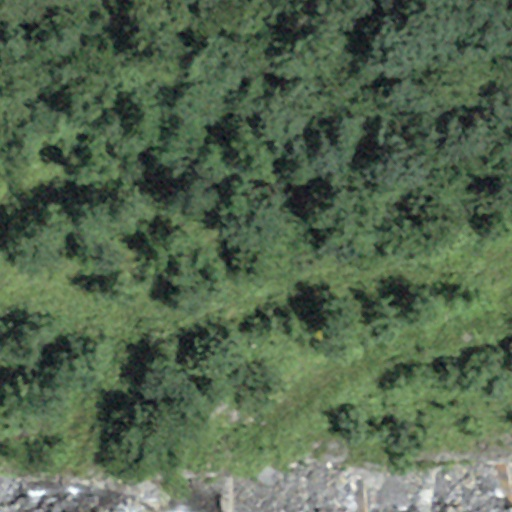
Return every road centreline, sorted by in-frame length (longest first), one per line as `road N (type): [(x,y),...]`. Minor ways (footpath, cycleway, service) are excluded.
road 1 (track): [(511,258),(283,281),(192,300),(110,361),(74,457)]
road 2 (track): [(247,443),(360,357),(511,282)]
road 3 (track): [(0,309),(192,300)]
